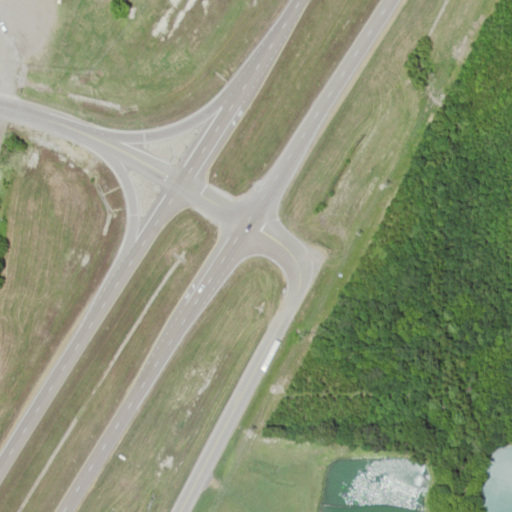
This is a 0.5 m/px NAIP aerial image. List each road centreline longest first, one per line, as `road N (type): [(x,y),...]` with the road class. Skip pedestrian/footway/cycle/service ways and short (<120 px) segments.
road 1 (residential): [(248,220),(297,262),(299,282),(181,511)]
road 2 (trunk): [(182,182),(87,316),(0,464)]
road 3 (tertiary): [(0,110),(182,182),(248,220)]
road 4 (trunk): [(248,220),(389,0)]
road 5 (trunk): [(65,511),(192,307)]
